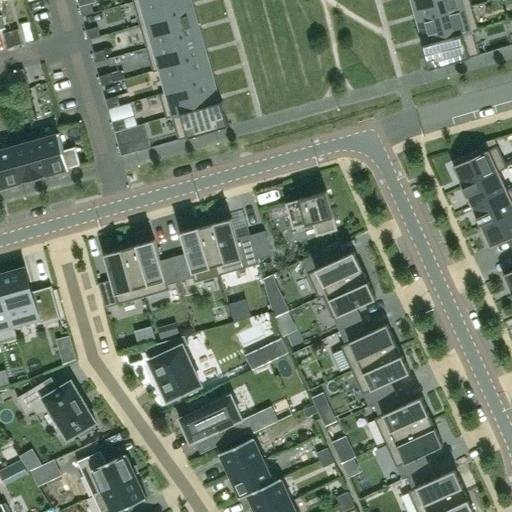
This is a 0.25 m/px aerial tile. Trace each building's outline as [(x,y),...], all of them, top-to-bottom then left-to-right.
[(185,5),(183,0),(136,0),(133,1),(140,24),(187,11),(185,5)] [(420,0),(425,19),(472,6),(470,0),(420,0)] [(94,13),(91,3),(79,6),(82,16),(94,13)] [(432,41),(432,42),(473,31),(479,29),(476,19),(472,6),(425,19),(432,41)] [(194,34),(187,11),(140,24),(147,47),(147,48),(194,34)] [(100,36),(98,26),(86,29),(89,39),(100,36)] [(18,28),(11,31),(15,46),(23,44),(18,28)] [(15,46),(11,31),(3,33),(7,48),(15,46)] [(432,42),(432,41),(422,43),(426,57),(429,68),(480,54),(476,41),(473,31),(432,42)] [(200,58),(194,34),(147,48),(154,73),(163,71),(163,68),(200,58)] [(107,59),(104,49),(92,52),(95,62),(107,59)] [(207,81),(200,58),(163,68),(163,71),(169,90),(169,91),(207,81)] [(28,84),(24,69),(16,71),(20,86),(28,84)] [(20,86),(16,71),(8,73),(13,88),(20,86)] [(114,82),(111,72),(99,76),(102,85),(114,82)] [(207,81),(169,91),(169,90),(160,93),(166,117),(213,104),(213,102),(207,81)] [(120,105),(117,95),(106,99),(108,108),(120,105)] [(179,139),(229,125),(226,114),(222,100),(213,102),(213,104),(166,117),(168,123),(174,121),(179,139)] [(127,128),(124,118),(112,122),(115,132),(127,128)] [(81,164),(76,146),(64,150),(59,132),(35,139),(46,176),(70,169),(69,168),(81,164)] [(148,137),(131,142),(134,152),(151,147),(148,137)] [(46,176),(35,139),(12,146),(23,182),(46,176)] [(134,152),(131,142),(119,145),(122,155),(134,152)] [(453,166),(463,187),(507,166),(498,145),(453,166)] [(0,188),(23,182),(12,146),(0,149),(0,188)] [(508,167),(507,166),(463,187),(472,206),(511,188),(511,187),(507,188),(499,171),(508,167)] [(511,211),(511,187),(511,188),(472,206),(481,226),(511,211)] [(337,230),(326,191),(286,202),(293,228),(313,222),(316,236),(337,230)] [(511,211),(481,226),(490,247),(507,239),(511,248),(511,211)] [(258,259),(251,234),(237,238),(232,218),(206,225),(220,274),(259,264),(258,259)] [(220,274),(206,225),(181,232),(187,252),(174,256),(181,281),(194,277),(195,282),(220,274)] [(272,255),(265,230),(251,234),(258,259),(272,255)] [(181,281),(174,256),(161,260),(155,239),(129,246),(143,296),(169,289),(168,284),(181,281)] [(143,296),(129,246),(104,254),(111,279),(98,283),(105,307),(109,306),(124,302),(143,296)] [(302,260),(318,297),(365,275),(354,251),(335,260),(329,248),(302,260)] [(51,286),(31,292),(24,268),(0,275),(0,278),(13,324),(36,318),(38,324),(60,317),(51,286)] [(511,270),(503,274),(511,293),(511,270)] [(273,274),(263,278),(267,291),(278,286),(273,274)] [(376,298),(365,275),(318,297),(319,298),(323,296),(339,331),(363,320),(356,307),(376,298)] [(0,327),(13,324),(0,278),(0,327)] [(368,333),(363,320),(339,331),(345,343),(341,346),(352,369),(399,348),(388,324),(368,333)] [(184,335),(153,344),(159,356),(150,360),(168,399),(185,392),(187,395),(198,390),(196,387),(201,384),(183,346),(189,344),(184,335)] [(410,372),(399,348),(352,369),(369,406),(373,404),(396,393),(391,381),(410,372)] [(257,349),(245,355),(252,369),(264,363),(257,349)] [(74,351),(60,355),(63,364),(76,359),(74,351)] [(93,423),(96,422),(71,380),(58,389),(52,393),(44,381),(17,397),(26,412),(35,407),(38,412),(49,406),(68,438),(78,432),(81,436),(95,427),(93,423)] [(323,392),(312,397),(317,407),(327,402),(323,392)] [(402,405),(396,393),(373,404),(379,416),(374,418),(385,442),(433,420),(422,396),(402,405)] [(195,440),(217,430),(222,443),(248,431),(231,395),(207,406),(204,401),(192,407),(194,412),(180,418),(191,442),(195,440)] [(307,417),(318,411),(315,404),(304,409),(307,417)] [(444,444),(433,420),(385,442),(402,479),(407,477),(430,466),(424,453),(444,444)] [(264,459),(254,436),(219,452),(230,475),(264,459)] [(320,460),(331,455),(328,447),(317,452),(320,460)] [(77,461),(93,495),(136,475),(126,453),(106,462),(101,450),(77,461)] [(320,460),(323,467),(335,462),(331,455),(320,460)] [(230,475),(240,498),(247,494),(274,481),(274,480),(264,459),(230,475)] [(424,511),(466,493),(455,469),(435,478),(430,466),(407,477),(412,489),(408,491),(417,511),(424,511)] [(136,475),(93,495),(100,511),(129,511),(127,507),(147,498),(136,475)] [(247,494),(255,511),(264,511),(292,500),(281,477),(274,480),(274,481),(247,494)] [(340,504),(351,498),(348,491),(337,496),(340,504)] [(474,511),(466,493),(424,511),(474,511)] [(355,506),(351,498),(340,504),(344,511),(355,506)] [(297,511),(292,500),(264,511),(297,511)] [(0,511),(11,511),(6,502),(1,504),(0,501),(0,511)]
